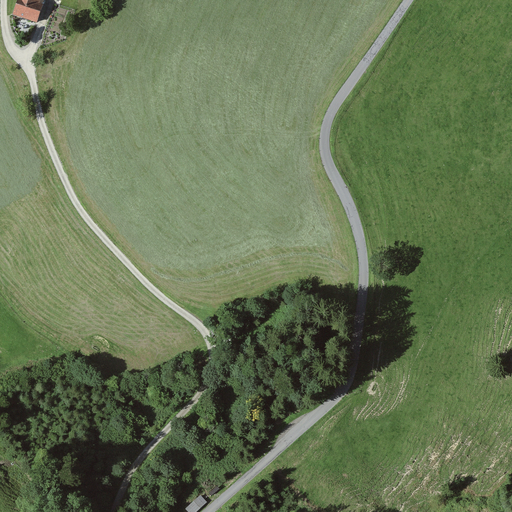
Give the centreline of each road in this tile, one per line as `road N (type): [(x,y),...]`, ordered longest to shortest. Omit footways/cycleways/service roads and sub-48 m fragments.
road 1 (unclassified): [(407,0),(346,88),(325,143),(356,221),(364,272),(349,378),(208,511)]
road 2 (track): [(113,511),(136,466),(199,390),(205,346),(195,325),(146,286),(67,193),(37,114),(29,65)]
